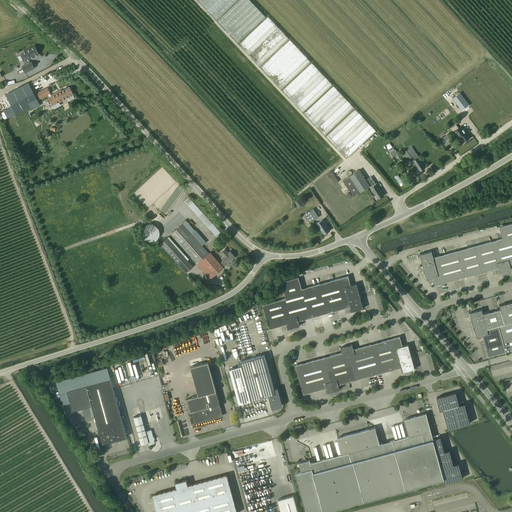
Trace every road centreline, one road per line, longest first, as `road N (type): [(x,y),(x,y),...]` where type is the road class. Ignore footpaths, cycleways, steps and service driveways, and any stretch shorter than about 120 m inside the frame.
road 1 (unclassified): [(264,253),(12,0)]
road 2 (unclassified): [(0,373),(216,302),(241,287),(264,253)]
road 3 (unclassified): [(130,511),(114,486),(118,467),(295,418)]
road 4 (unclassified): [(295,418),(281,365),(291,346),(415,308)]
road 5 (unknown): [(198,444),(178,365),(206,350),(215,358),(234,434)]
road 6 (unclassified): [(295,418),(468,370)]
road 7 (unclassified): [(403,215),(403,197),(511,123)]
road 8 (unclassified): [(403,215),(511,156)]
road 9 (track): [(396,218),(412,229),(511,202)]
